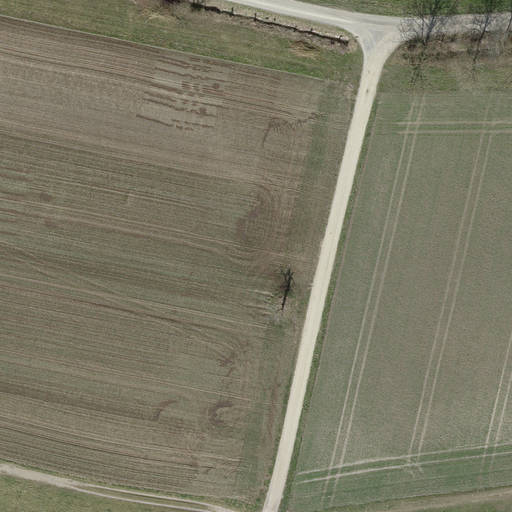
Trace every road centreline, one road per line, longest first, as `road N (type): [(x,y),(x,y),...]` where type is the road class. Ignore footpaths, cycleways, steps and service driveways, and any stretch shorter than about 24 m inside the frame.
road 1 (track): [(378,29),(270,511)]
road 2 (track): [(0,465),(220,511)]
road 3 (track): [(362,511),(511,491)]
road 4 (track): [(511,22),(378,29)]
road 5 (track): [(378,29),(253,0)]
